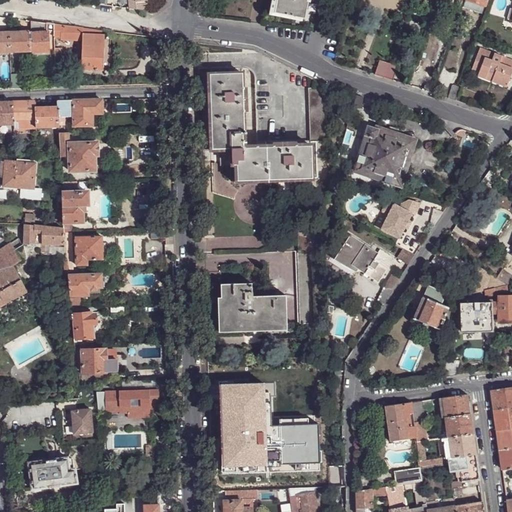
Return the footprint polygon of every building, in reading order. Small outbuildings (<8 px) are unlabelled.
[(127,0),(128,7),(128,8),(144,10),(144,0),(127,0)] [(276,0),(274,13),(304,20),(308,3),(308,2),(306,2),(306,0),(276,0)] [(482,14),(485,6),(465,0),(463,7),(482,14)] [(39,23),(32,22),(32,33),(46,32),(46,27),(38,27),(39,23)] [(83,27),(54,23),(54,27),(54,33),(55,38),(59,38),(59,40),(76,41),(76,37),(83,37),(83,34),(83,27)] [(29,31),(9,32),(10,52),(30,51),(29,31)] [(0,52),(10,52),(9,32),(0,32),(0,52)] [(46,32),(32,33),(32,52),(51,52),(50,33),(50,32),(46,32)] [(103,35),(83,34),(83,37),(81,69),(101,70),(103,43),(103,38),(103,35)] [(490,82),(499,56),(480,48),(470,74),(490,82)] [(511,70),(511,60),(499,56),(490,82),(505,88),(511,70)] [(384,78),(389,64),(380,61),(375,75),(384,78)] [(398,67),(389,64),(384,78),(393,81),(398,67)] [(279,177),(290,177),(300,177),(300,179),(312,178),(311,146),(310,146),(296,147),(296,146),(280,146),(274,146),(274,147),(257,148),(246,148),(244,148),(244,143),(244,132),(243,111),(244,111),(244,110),(244,103),(244,97),(243,90),(243,88),(242,89),(242,73),(210,74),(210,86),(212,86),(212,97),(213,107),(211,107),(211,108),(211,128),(213,129),(214,149),(221,149),(231,149),(232,165),(237,165),(237,179),(257,178),(257,180),(278,179),(279,179),(279,177)] [(20,74),(11,74),(11,88),(20,88),(20,74)] [(431,93),(433,86),(427,85),(427,86),(425,85),(423,91),(431,93)] [(456,101),(460,88),(453,85),(452,86),(448,99),(456,101)] [(309,88),(310,142),(311,142),(327,142),(326,88),(309,88)] [(74,100),(74,117),(74,121),(74,126),(93,126),(93,114),(102,114),(102,100),(74,100)] [(256,100),(256,112),(267,112),(266,100),(256,100)] [(71,101),(57,101),(58,107),(59,126),(65,126),(65,118),(71,117),(71,101)] [(0,125),(14,125),(13,120),(12,102),(0,102),(0,125)] [(35,108),(35,102),(12,102),(13,120),(36,119),(35,108)] [(59,126),(58,107),(35,108),(36,119),(36,124),(36,127),(59,127),(59,126)] [(267,112),(256,112),(257,131),(267,131),(267,112)] [(388,134),(377,131),(368,128),(365,135),(368,136),(358,170),(372,175),(373,175),(375,172),(397,179),(404,157),(408,158),(412,146),(413,142),(398,137),(396,137),(388,134)] [(72,133),(59,133),(60,154),(60,156),(60,157),(66,157),(69,157),(69,144),(72,143),(72,133)] [(70,171),(72,171),(95,171),(95,155),(97,155),(97,143),(72,143),(69,144),(69,157),(70,171)] [(371,179),(402,188),(416,147),(412,146),(408,158),(404,157),(397,179),(375,172),(373,175),(372,175),(371,179)] [(231,149),(221,149),(222,161),(223,161),(223,165),(232,165),(231,149)] [(5,161),(4,177),(3,185),(3,186),(33,189),(35,164),(31,163),(18,162),(5,161)] [(344,167),(336,164),(329,188),(337,191),(343,173),(343,171),(344,167)] [(489,170),(483,178),(489,182),(495,173),(489,170)] [(62,204),(63,209),(63,223),(83,222),(82,211),(85,211),(85,205),(88,205),(88,192),(78,192),(78,182),(72,182),(67,183),(62,182),(62,190),(62,193),(62,195),(62,204)] [(388,216),(380,230),(398,239),(405,226),(407,223),(411,215),(414,216),(420,204),(409,201),(401,204),(399,208),(393,205),(388,216)] [(388,216),(393,205),(387,202),(381,212),(388,216)] [(33,206),(20,205),(19,213),(32,214),(33,206)] [(26,214),(25,224),(35,225),(35,215),(26,214)] [(166,230),(166,216),(148,216),(148,230),(151,230),(166,230)] [(35,225),(25,224),(24,244),(34,244),(34,227),(35,225)] [(64,233),(63,229),(35,225),(34,227),(42,228),(41,244),(65,244),(64,233)] [(166,238),(166,230),(151,230),(151,239),(166,238)] [(72,232),(64,233),(65,244),(66,257),(68,270),(72,270),(74,270),(72,232)] [(358,270),(341,259),(354,238),(350,235),(334,260),(356,275),(358,270)] [(103,260),(102,237),(75,237),(77,265),(88,265),(88,260),(103,260)] [(19,238),(11,243),(16,250),(22,246),(19,238)] [(354,238),(341,259),(358,270),(365,274),(378,254),(377,253),(354,238)] [(0,305),(27,291),(14,266),(22,261),(16,250),(11,243),(0,250),(0,272),(0,273),(0,305)] [(379,250),(377,253),(378,254),(365,274),(379,284),(394,260),(379,250)] [(415,256),(404,251),(402,256),(412,261),(415,256)] [(311,252),(297,253),(300,325),(314,324),(311,252)] [(478,266),(471,294),(482,292),(485,291),(495,288),(496,288),(507,285),(502,282),(478,266)] [(72,276),(69,276),(70,288),(70,296),(88,295),(88,288),(102,287),(101,275),(72,276)] [(393,290),(399,280),(392,275),(383,291),(384,291),(385,290),(386,289),(389,288),(393,290)] [(252,283),(220,284),(221,298),(218,298),(220,332),(286,330),(285,296),(252,296),(252,283)] [(428,286),(422,298),(440,306),(446,294),(428,286)] [(485,297),(495,296),(495,292),(495,288),(485,291),(485,297)] [(493,303),(493,314),(499,314),(499,322),(511,321),(511,296),(499,299),(495,299),(495,301),(493,301),(493,303)] [(440,306),(422,298),(413,319),(438,330),(442,321),(447,309),(440,306)] [(486,332),(494,332),(493,314),(493,303),(462,304),(463,333),(486,332)] [(91,312),(72,314),(74,339),(94,338),(93,325),(94,325),(96,322),(95,316),(92,314),(91,314),(91,312)] [(488,371),(494,370),(494,332),(486,332),(486,336),(487,336),(488,371)] [(82,350),(83,373),(105,373),(106,373),(106,362),(107,362),(106,356),(106,350),(82,350)] [(441,378),(457,376),(459,361),(444,362),(441,378)] [(106,362),(106,373),(110,373),(117,373),(117,362),(107,362),(106,362)] [(96,383),(106,382),(105,373),(83,373),(79,373),(80,383),(96,383)] [(158,389),(157,380),(122,382),(123,390),(158,389)] [(274,382),(219,383),(222,474),(319,471),(319,463),(322,463),(322,450),(318,450),(317,424),(308,424),(308,418),(280,419),(280,426),(270,426),(270,396),(275,397),(274,382)] [(511,387),(492,390),(495,411),(511,408),(511,387)] [(150,417),(150,409),(150,402),(159,402),(159,390),(105,392),(106,412),(120,412),(120,414),(128,413),(128,418),(150,417)] [(99,413),(106,412),(105,392),(97,392),(99,413)] [(467,394),(442,398),(442,401),(445,400),(448,417),(470,414),(467,394)] [(442,398),(438,398),(439,404),(442,418),(448,417),(445,400),(442,401),(442,398)] [(432,399),(411,402),(413,414),(414,422),(425,421),(423,406),(432,405),(432,399)] [(411,402),(384,406),(390,442),(408,439),(406,427),(405,415),(408,414),(413,414),(411,402)] [(511,408),(495,411),(497,430),(511,428),(511,408)] [(91,411),(71,412),(73,435),(93,434),(91,411)] [(472,433),(470,414),(448,417),(442,418),(442,420),(445,420),(447,437),(472,433)] [(425,421),(414,422),(414,426),(416,438),(417,442),(427,440),(428,440),(425,421)] [(416,438),(414,426),(410,427),(406,427),(408,439),(416,438)] [(511,428),(497,430),(500,450),(511,448),(511,428)] [(475,453),(472,433),(447,437),(451,457),(475,453)] [(451,457),(447,437),(441,438),(444,458),(447,457),(451,457)] [(427,440),(417,442),(420,461),(431,460),(427,440)] [(511,448),(500,450),(503,470),(511,468),(511,448)] [(478,478),(475,453),(451,457),(447,457),(448,464),(449,471),(456,470),(457,473),(458,477),(460,477),(460,481),(451,482),(451,487),(466,485),(466,480),(478,478)] [(431,460),(420,461),(420,468),(448,464),(447,457),(444,458),(431,460)] [(45,461),(31,463),(29,463),(32,489),(35,489),(35,490),(38,492),(44,491),(47,489),(47,487),(63,485),(63,486),(66,488),(72,487),(74,485),(74,483),(77,483),(75,469),(69,470),(68,458),(45,461)] [(157,467),(157,486),(170,485),(169,467),(157,467)] [(344,467),(327,467),(328,488),(346,487),(345,477),(344,467)] [(420,468),(394,471),(396,485),(404,484),(411,483),(422,481),(420,468)] [(426,507),(422,481),(411,483),(412,489),(412,494),(415,493),(417,508),(426,507)] [(405,490),(404,484),(396,485),(385,487),(386,493),(399,492),(402,507),(407,506),(405,490)] [(175,505),(174,485),(170,485),(157,486),(158,495),(158,506),(159,505),(175,505)] [(386,493),(385,487),(371,489),(372,497),(386,495),(386,493)] [(316,492),(315,488),(288,489),(289,497),(316,492)] [(371,489),(355,492),(355,511),(371,511),(371,508),(372,497),(371,489)] [(249,501),(249,491),(224,491),(225,501),(249,501)] [(319,511),(316,492),(289,497),(291,511),(319,511)] [(249,501),(225,501),(223,501),(223,511),(251,511),(251,500),(249,501)] [(483,511),(482,501),(454,506),(454,511),(483,511)]
